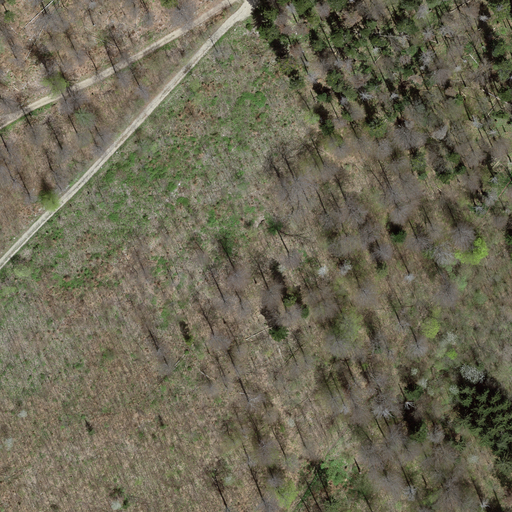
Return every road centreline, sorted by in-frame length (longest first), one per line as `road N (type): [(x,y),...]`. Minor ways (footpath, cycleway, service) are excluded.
road 1 (track): [(0,263),(250,0)]
road 2 (track): [(9,119),(229,0)]
